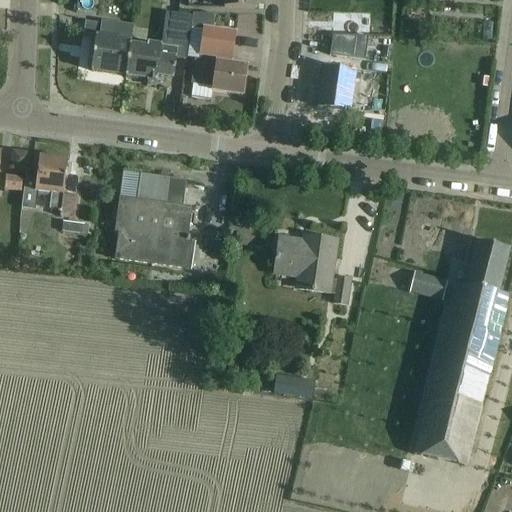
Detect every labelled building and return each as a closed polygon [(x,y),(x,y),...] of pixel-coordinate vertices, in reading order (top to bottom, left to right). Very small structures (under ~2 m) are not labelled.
[(254,11),(254,0),(223,0),(223,10),(254,11)] [(192,15),(190,29),(203,31),(198,61),(194,60),(190,85),(212,88),(211,92),(241,97),(246,68),(230,65),(235,34),(213,30),(214,16),(192,15)] [(92,40),(88,68),(92,69),(91,73),(124,77),(124,79),(125,79),(125,78),(129,47),(130,42),(132,28),(100,24),(98,38),(96,38),(96,41),(92,40)] [(364,62),(368,38),(332,37),(329,57),(364,62)] [(145,49),(129,47),(125,78),(146,81),(146,84),(155,86),(156,77),(172,79),(177,50),(146,46),(145,49)] [(361,73),(323,68),(317,108),(349,112),(352,94),(358,95),(361,73)] [(13,155),(11,170),(26,172),(28,156),(13,155)] [(38,158),(36,179),(25,178),(21,208),(32,209),(34,193),(51,195),(49,211),(60,212),(59,218),(73,220),(76,197),(62,195),(66,161),(38,158)] [(115,261),(186,271),(190,243),(188,242),(189,238),(186,238),(190,210),(182,209),(186,182),(140,176),(136,202),(120,200),(115,233),(119,234),(115,261)] [(18,193),(20,180),(7,179),(6,192),(18,193)] [(62,222),(61,231),(86,234),(87,225),(62,222)] [(297,244),(279,241),(274,275),(307,280),(305,292),(328,296),(335,243),(304,239),(303,247),(297,246),(297,244)] [(455,286),(413,455),(463,468),(506,299),(497,296),(508,251),(476,243),(465,289),(455,286)] [(415,273),(410,295),(443,303),(448,281),(415,273)] [(201,277),(200,289),(214,291),(216,279),(201,277)] [(347,307),(351,281),(337,279),(333,305),(347,307)] [(313,390),(314,379),(300,378),(298,397),(312,399),(313,390)] [(325,391),(313,390),(312,399),(312,400),(324,401),(325,391)]
